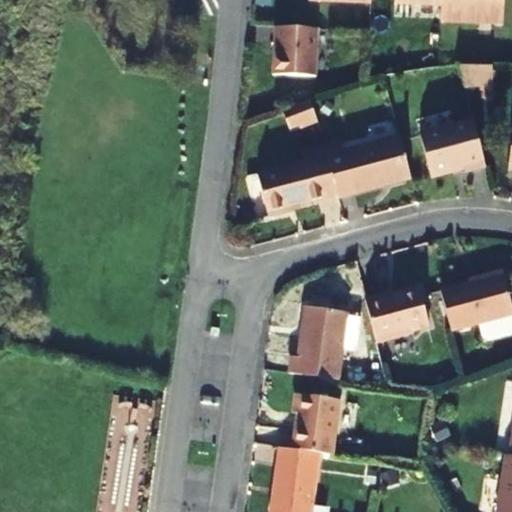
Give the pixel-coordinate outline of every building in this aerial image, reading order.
[(442,0),(442,3),(442,21),(503,22),(503,0),(442,0)] [(315,77),(317,29),(275,27),(274,49),(276,49),(275,75),(315,77)] [(488,79),(486,61),(455,65),(460,83),(488,79)] [(290,132),(317,120),(307,99),(281,110),(290,132)] [(423,163),(481,164),(469,118),(414,132),(423,163)] [(408,178),(397,135),(341,150),(339,142),(322,147),(324,154),(334,193),(335,197),(408,178)] [(285,205),(334,193),(324,154),(252,173),(264,215),(285,210),(285,205)] [(481,164),(423,163),(426,175),(460,167),(462,171),(481,165),(481,164)] [(511,314),(511,313),(502,276),(439,293),(449,332),(511,314)] [(384,300),(383,297),(363,302),(374,345),(411,335),(410,332),(428,326),(418,291),(384,300)] [(286,373),(335,380),(344,312),(303,307),(296,357),(289,356),(286,373)] [(316,452),(328,454),(336,399),(294,393),(291,412),(296,414),(291,449),(316,452)] [(271,495),(268,511),(307,511),(309,504),(316,452),(291,449),(277,447),(272,484),(274,486),(276,488),(276,491),(274,493),(272,495),(271,495)] [(511,511),(511,454),(507,453),(498,511),(511,511)]
